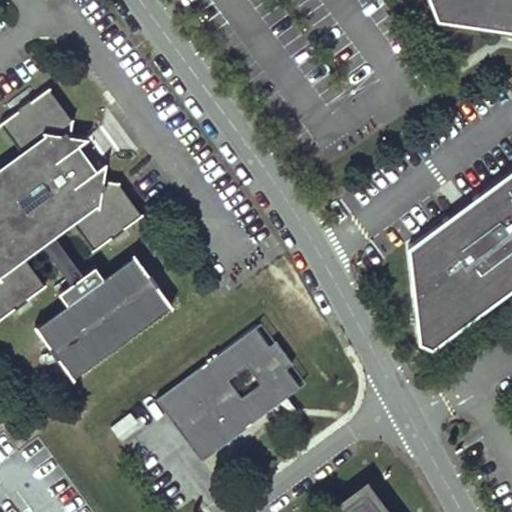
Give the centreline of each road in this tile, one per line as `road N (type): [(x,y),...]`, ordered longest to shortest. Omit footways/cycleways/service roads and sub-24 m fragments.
road 1 (residential): [(397,400),(266,171),(137,0)]
road 2 (residential): [(243,511),(397,400)]
road 3 (residential): [(458,511),(397,400)]
